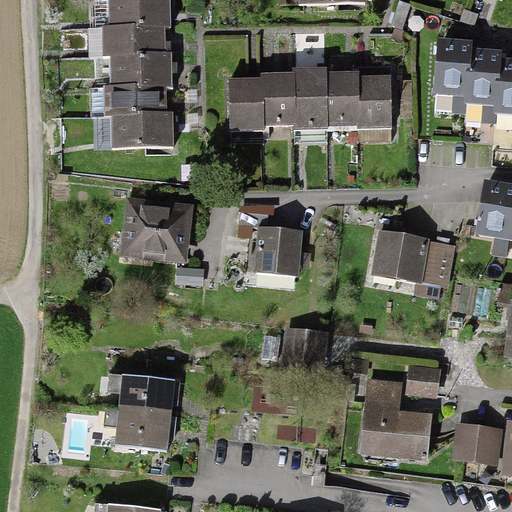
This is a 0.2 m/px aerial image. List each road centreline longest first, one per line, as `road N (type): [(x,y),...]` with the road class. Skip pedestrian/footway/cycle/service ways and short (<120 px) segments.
road 1 (track): [(12,511),(30,357),(37,160),(31,0)]
road 2 (residential): [(169,487),(372,511)]
